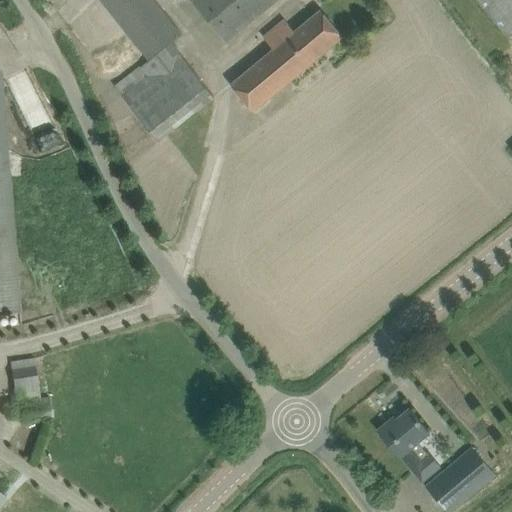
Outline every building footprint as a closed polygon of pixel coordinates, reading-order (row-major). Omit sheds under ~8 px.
[(102,0),(150,60),(165,48),(181,35),(153,0),(102,0)] [(195,0),(193,2),(226,43),(278,0),(195,0)] [(511,0),(478,0),(508,36),(511,33),(511,0)] [(232,85),(254,111),(342,37),(321,11),(295,32),(285,20),(279,24),(264,37),(274,50),(232,85)] [(179,53),(173,58),(165,48),(150,60),(140,67),(148,77),(123,97),(159,141),(214,96),(179,53)] [(0,71),(0,313),(19,312),(7,149),(4,96),(2,75),(2,71),(0,71)] [(41,398),(34,358),(10,362),(17,401),(7,403),(9,417),(24,415),(26,424),(54,420),(50,397),(41,398)] [(390,423),(380,431),(422,482),(433,472),(413,448),(431,434),(423,426),(411,410),(392,425),(390,423)] [(426,487),(446,511),(451,511),(496,476),(473,448),(426,487)]
